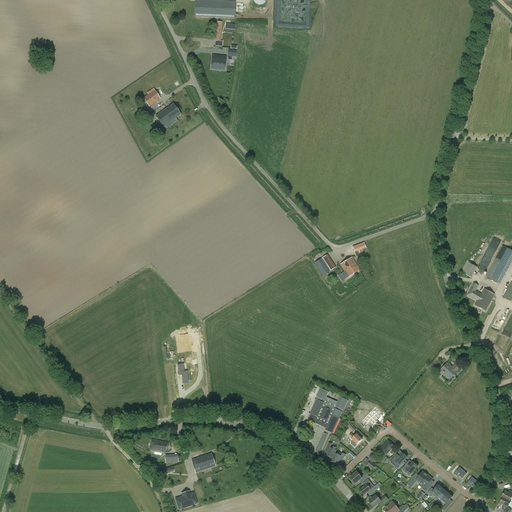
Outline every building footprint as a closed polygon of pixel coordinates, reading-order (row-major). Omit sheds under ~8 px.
[(193,0),(192,18),(233,19),(234,1),(193,0)] [(212,56),(211,65),(212,65),(224,66),(224,67),(225,67),(226,57),(225,57),(212,56)] [(164,72),(155,78),(159,83),(167,77),(164,72)] [(151,93),(143,99),(149,107),(160,99),(153,89),(150,91),(151,93)] [(173,104),(156,117),(163,127),(181,115),(173,104)] [(511,255),(511,251),(503,246),(486,277),(497,283),(511,255)] [(322,258),(314,263),(323,277),(335,268),(329,258),(327,255),(322,258)] [(352,258),(340,265),(348,278),(359,271),(352,258)] [(466,262),(460,273),(471,278),(477,268),(466,262)] [(511,280),(503,298),(511,302),(511,280)] [(473,284),(467,296),(477,301),(474,306),(486,312),(494,295),(484,290),(481,295),(475,292),(478,286),(473,284)] [(187,337),(178,339),(179,352),(188,350),(187,343),(188,343),(187,337)] [(447,363),(440,371),(441,371),(441,370),(447,376),(446,376),(449,380),(460,369),(455,365),(452,368),(447,363)] [(183,364),(177,365),(178,375),(181,374),(182,384),(188,384),(187,371),(184,372),(183,364)] [(310,414),(307,420),(311,422),(326,429),(325,431),(333,434),(342,412),(341,412),(342,410),(343,411),(348,401),(340,397),(337,402),(326,397),(328,392),(320,389),(316,397),(318,398),(317,400),(316,400),(310,414)] [(373,409),(368,414),(376,421),(380,416),(378,414),(381,411),(375,406),(373,409)] [(364,419),(361,422),(367,426),(369,424),(371,425),(376,421),(368,414),(364,419)] [(351,433),(348,436),(351,439),(353,441),(351,444),(355,448),(357,445),(362,440),(356,434),(354,436),(351,433)] [(477,447),(482,448),(483,445),(489,447),(489,446),(490,442),(490,440),(491,440),(491,439),(491,435),(492,435),(491,435),(484,433),(483,433),(484,433),(481,444),(477,444),(477,447)] [(324,434),(316,451),(320,452),(328,435),(324,434)] [(428,450),(435,442),(432,440),(434,438),(431,435),(424,444),(425,445),(424,446),(428,450)] [(151,440),(149,450),(155,451),(155,450),(161,451),(161,452),(167,453),(167,449),(166,449),(166,447),(168,447),(168,444),(151,440)] [(435,442),(428,450),(433,454),(440,446),(441,444),(437,440),(435,442)] [(388,441),(381,450),(387,455),(394,446),(388,441)] [(329,443),(325,452),(327,453),(326,456),(332,459),(336,451),(330,448),(331,445),(329,443)] [(433,454),(437,458),(444,450),(440,446),(433,454)] [(446,448),(444,450),(437,458),(442,462),(449,454),(446,452),(447,450),(446,448)] [(333,459),(331,461),(338,464),(338,462),(341,464),(345,455),(342,454),(338,452),(337,455),(335,454),(336,451),(332,459),(333,459)] [(475,460),(486,464),(488,458),(482,456),(483,453),(477,451),(476,454),(477,455),(475,460)] [(449,454),(442,462),(446,465),(448,463),(450,464),(456,457),(450,452),(449,454)] [(202,457),(191,460),(196,473),(200,472),(205,470),(215,467),(211,454),(204,456),(202,457)] [(397,455),(390,463),(395,467),(397,464),(400,466),(407,458),(402,454),(399,457),(397,455)] [(486,464),(475,460),(473,465),(472,465),(471,468),(476,470),(477,467),(484,470),(486,464)] [(370,461),(367,465),(373,470),(376,466),(370,461)] [(406,465),(402,470),(406,474),(408,472),(411,475),(418,467),(413,463),(410,465),(408,467),(406,465)] [(459,467),(454,474),(456,477),(459,473),(461,475),(464,477),(467,474),(459,467)] [(357,472),(350,478),(354,484),(359,481),(361,483),(369,477),(366,473),(363,476),(359,474),(357,472)] [(423,472),(416,480),(421,484),(421,483),(428,475),(425,473),(424,474),(423,472)] [(424,485),(421,488),(426,492),(430,487),(427,485),(432,480),(432,479),(428,475),(421,483),(424,485)] [(472,477),(466,484),(469,486),(472,483),(474,484),(477,487),(479,483),(472,477)] [(412,479),(407,485),(411,488),(416,482),(412,479)] [(362,488),(359,490),(364,496),(367,493),(371,490),(372,489),(372,488),(374,487),(368,480),(362,484),(364,487),(362,488)] [(432,488),(428,493),(430,495),(431,494),(436,498),(443,489),(439,485),(434,490),(432,488)] [(436,498),(435,499),(437,501),(439,498),(441,500),(448,493),(443,489),(436,498)] [(505,492),(502,497),(503,498),(502,498),(503,498),(510,502),(510,501),(511,502),(510,501),(511,498),(511,492),(510,491),(508,494),(505,492)] [(182,497),(175,499),(179,510),(186,508),(196,505),(193,493),(190,495),(189,492),(182,494),(182,497)] [(448,493),(441,500),(446,504),(453,497),(448,493)] [(369,498),(369,500),(370,501),(369,502),(374,508),(381,502),(376,496),(373,498),(372,497),(370,497),(369,498)] [(502,498),(500,503),(503,505),(502,509),(504,511),(503,511),(507,511),(510,510),(508,507),(508,506),(511,508),(511,507),(511,502),(510,501),(510,502),(503,498),(502,498)] [(385,509),(383,510),(385,511),(397,511),(399,511),(393,503),(387,507),(385,507),(385,509)]
